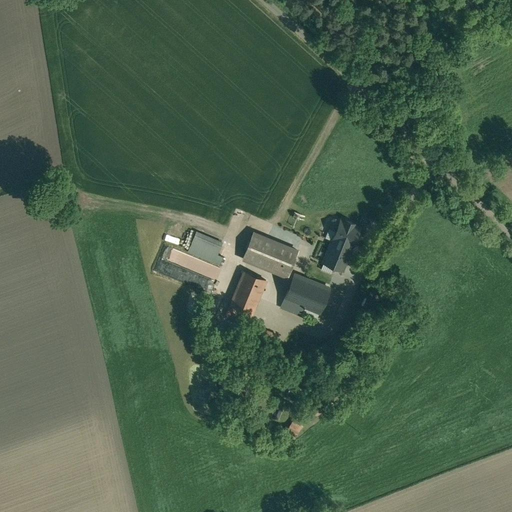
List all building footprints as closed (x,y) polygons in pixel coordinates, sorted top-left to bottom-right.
[(337,230),(323,262),(342,269),(359,228),(335,218),(332,219),(330,225),(331,228),(337,230)] [(264,236),(254,232),(243,258),(253,262),(252,262),(286,276),(292,262),(259,248),(264,236)] [(220,246),(195,235),(188,252),(220,265),(223,257),(217,254),(220,246)] [(219,265),(164,247),(156,273),(211,291),(219,265)] [(266,280),(243,271),(226,314),(248,323),(266,280)] [(294,274),(280,307),(301,315),(314,282),(294,274)] [(328,287),(314,282),(301,315),(308,318),(309,315),(316,318),(328,287)] [(275,334),(255,326),(251,336),(270,344),(275,334)] [(278,363),(261,356),(255,370),(273,377),(278,363)] [(300,433),(304,424),(294,420),(290,429),(300,433)]
